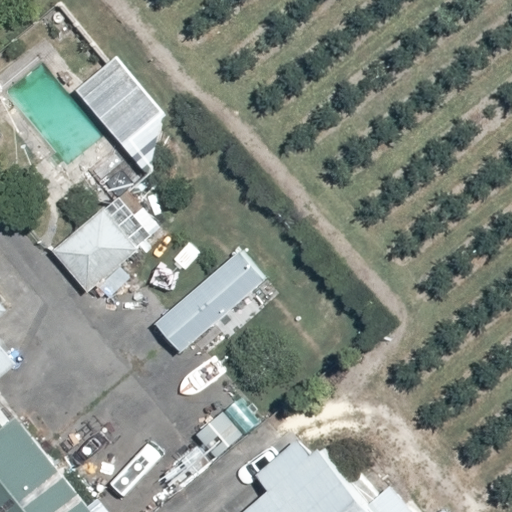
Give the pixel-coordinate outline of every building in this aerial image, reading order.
[(120,52),(85,82),(77,89),(91,105),(148,170),(191,133),(120,52)] [(142,245),(107,205),(56,249),(91,290),(142,245)] [(267,276),(241,247),(160,319),(186,348),(267,276)] [(0,318),(13,309),(0,294),(0,379),(21,362),(0,337),(0,318)] [(97,511),(19,416),(0,431),(0,511),(97,511)] [(382,511),(324,449),(249,511),(382,511)]
